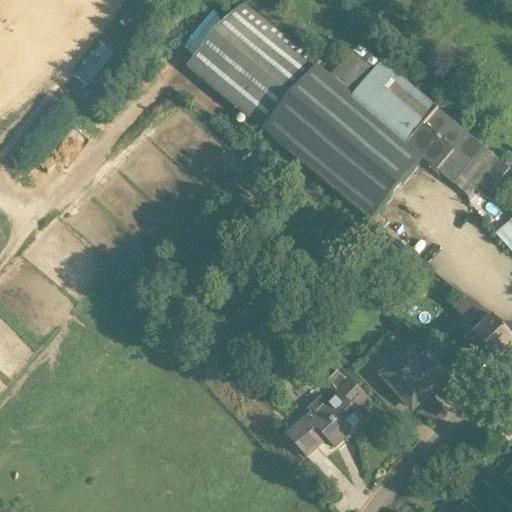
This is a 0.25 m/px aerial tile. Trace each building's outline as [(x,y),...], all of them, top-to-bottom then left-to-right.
[(376,217),(424,163),(469,200),(480,187),(501,203),(511,188),(511,172),(359,46),(341,67),(328,56),(322,64),(246,1),(187,69),(262,132),(376,217)] [(95,79),(104,68),(90,56),(81,67),(95,79)] [(511,254),(511,221),(496,237),(511,254)] [(372,260),(385,246),(362,225),(349,239),(372,260)] [(271,242),(271,241),(271,240),(270,240),(270,239),(270,238),(269,238),(269,237),(268,237),(267,236),(266,236),(265,235),(264,235),(263,235),(262,235),(261,235),(261,236),(260,236),(259,236),(259,237),(258,237),(258,238),(257,238),(257,239),(256,240),(256,241),(256,242),(256,243),(256,244),(256,245),(256,246),(256,247),(257,247),(257,248),(258,248),(258,249),(259,249),(260,250),(261,250),(262,251),(263,251),(264,251),(265,251),(265,250),(266,250),(267,250),(268,249),(269,249),(269,248),(270,247),(270,246),(271,246),(271,245),(271,244),(271,243),(271,242)] [(206,287),(221,272),(215,265),(199,280),(193,273),(182,284),(195,297),(206,287)] [(511,347),(511,340),(493,321),(469,302),(458,316),(471,327),(476,322),(485,329),(474,338),(496,362),(511,347)] [(447,379),(428,358),(410,374),(400,363),(382,379),(411,410),(434,389),(435,390),(447,379)] [(357,417),(370,405),(339,372),(325,385),(339,399),(328,409),(321,402),(309,414),(310,415),(297,428),(317,450),(326,442),(335,451),(363,424),(357,417)]
